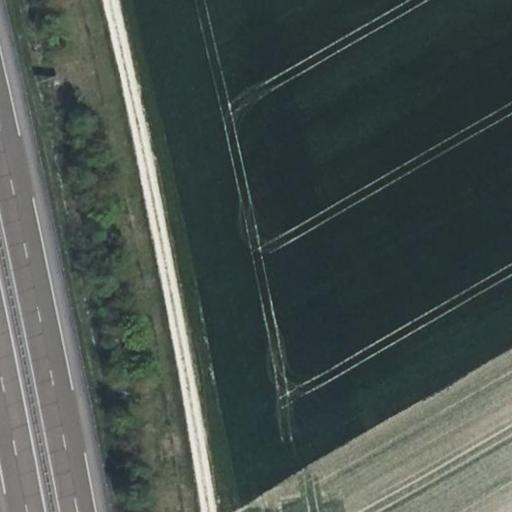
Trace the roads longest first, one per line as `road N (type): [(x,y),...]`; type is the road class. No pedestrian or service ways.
road 1 (track): [(224,511),(194,321),(124,0)]
road 2 (motorway): [(84,511),(0,119)]
road 3 (motorway): [(0,348),(33,511)]
